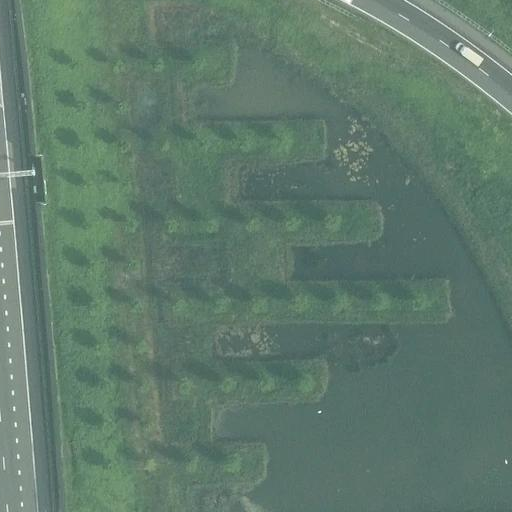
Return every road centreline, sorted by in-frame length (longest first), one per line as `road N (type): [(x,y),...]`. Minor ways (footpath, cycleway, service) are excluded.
road 1 (motorway): [(511,98),(367,0)]
road 2 (motorway): [(11,511),(0,382)]
